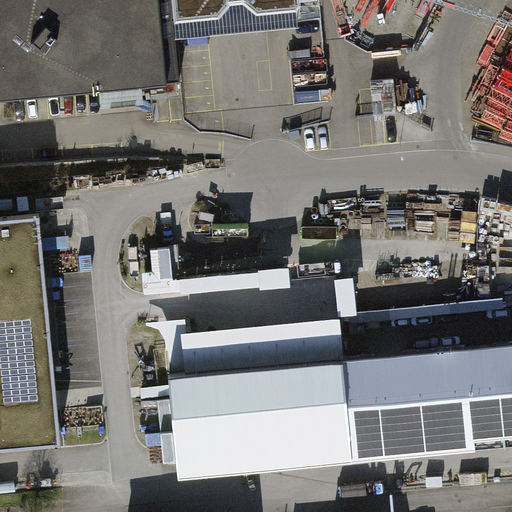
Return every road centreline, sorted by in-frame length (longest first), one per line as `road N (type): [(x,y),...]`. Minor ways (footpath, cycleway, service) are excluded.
road 1 (unknown): [(0,130),(53,138),(213,138),(270,148),(303,167),(147,202),(112,220),(105,258),(119,411),(137,494)]
road 2 (unknown): [(511,454),(391,464),(272,486),(137,494)]
road 3 (residential): [(265,166),(511,177)]
road 4 (unknown): [(493,0),(461,68),(469,170)]
